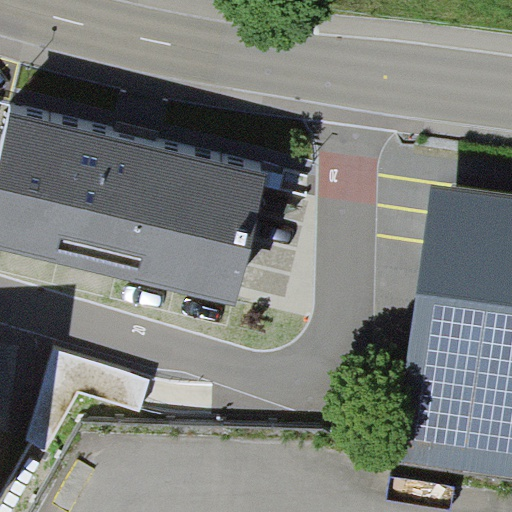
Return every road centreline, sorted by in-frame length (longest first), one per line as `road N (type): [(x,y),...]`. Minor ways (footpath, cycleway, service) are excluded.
road 1 (residential): [(0,293),(298,381),(339,346),(351,74)]
road 2 (primary): [(351,74),(135,36),(0,0)]
road 3 (unknown): [(471,511),(344,489),(285,497),(261,511)]
road 4 (primary): [(511,94),(351,74)]
